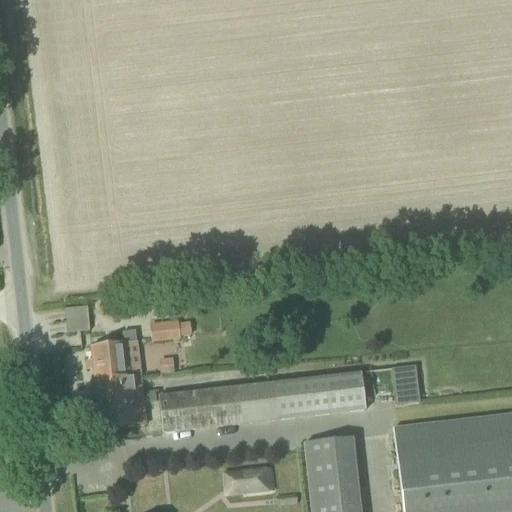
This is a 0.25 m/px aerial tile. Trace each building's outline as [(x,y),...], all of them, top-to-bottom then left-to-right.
[(95,301),(87,302),(88,311),(96,310),(95,301)] [(64,335),(87,334),(85,309),(62,311),(64,335)] [(178,342),(176,324),(149,327),(151,345),(178,342)] [(133,334),(122,336),(123,345),(134,344),(133,334)] [(96,398),(139,393),(134,344),(123,345),(90,349),(96,398)] [(414,368),(391,371),(395,407),(418,404),(414,368)] [(157,399),(162,437),(364,413),(360,375),(157,399)] [(99,432),(143,427),(139,393),(96,398),(99,432)] [(511,511),(511,417),(392,431),(401,511),(511,511)] [(311,511),(359,511),(352,441),(304,446),(311,511)] [(270,472),(224,477),(226,498),(272,493),(270,472)] [(295,495),(276,497),(277,507),(296,505),(295,495)]
